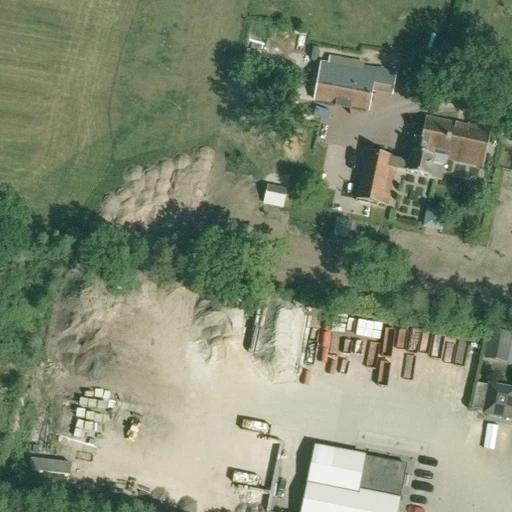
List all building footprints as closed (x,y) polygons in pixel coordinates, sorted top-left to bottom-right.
[(321,65),(314,100),(368,111),(375,75),(321,65)] [(445,160),(446,160),(480,167),(489,129),(468,124),(467,128),(456,125),(427,119),(423,140),(415,138),(412,152),(411,152),(407,173),(429,178),(433,157),(432,157),(434,150),(447,152),(445,160)] [(366,152),(356,199),(387,206),(395,169),(389,168),(391,158),(366,152)] [(286,189),(268,186),(265,203),(283,207),(286,189)] [(377,341),(380,327),(363,323),(360,337),(377,341)] [(409,337),(402,357),(420,363),(427,343),(409,337)] [(442,343),(440,359),(458,360),(459,344),(442,343)] [(453,400),(477,401),(478,372),(454,371),(453,400)] [(484,414),(511,419),(511,414),(511,390),(489,386),(484,414)] [(483,430),(480,452),(491,454),(495,431),(483,430)] [(356,492),(308,483),(302,511),(396,511),(405,466),(362,457),(356,492)] [(287,510),(293,480),(282,478),(277,508),(287,510)] [(243,491),(244,501),(268,500),(268,490),(243,491)]
